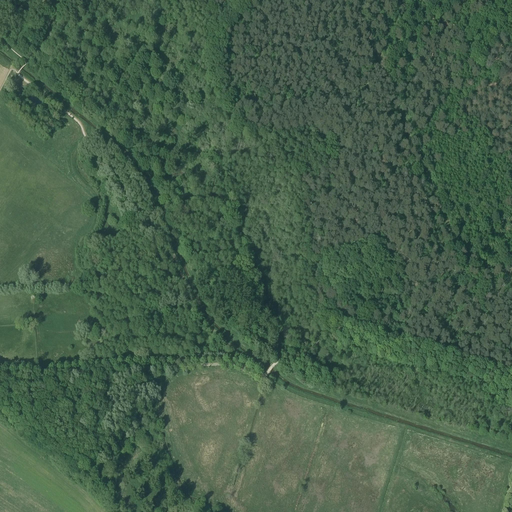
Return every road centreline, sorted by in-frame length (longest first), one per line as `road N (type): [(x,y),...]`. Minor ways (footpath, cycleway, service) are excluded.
road 1 (track): [(17,73),(134,172),(201,315),(246,358),(245,367)]
road 2 (unclassified): [(0,374),(238,364),(267,372)]
road 3 (track): [(267,372),(348,323),(511,372)]
road 4 (track): [(267,372),(297,394),(511,460)]
